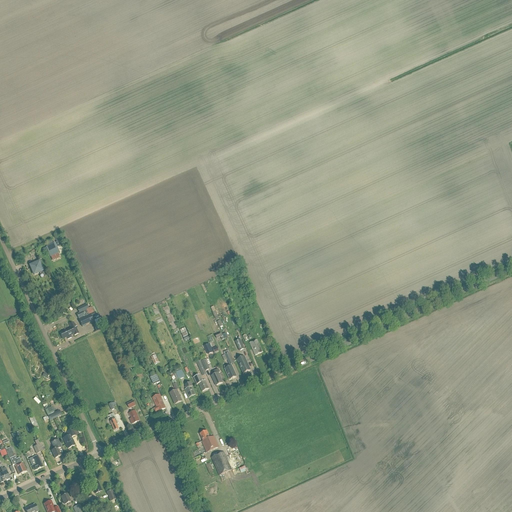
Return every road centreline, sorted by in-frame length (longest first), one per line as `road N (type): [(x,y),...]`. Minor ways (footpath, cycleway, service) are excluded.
road 1 (tertiary): [(167,423),(511,268)]
road 2 (unclassified): [(99,453),(0,238)]
